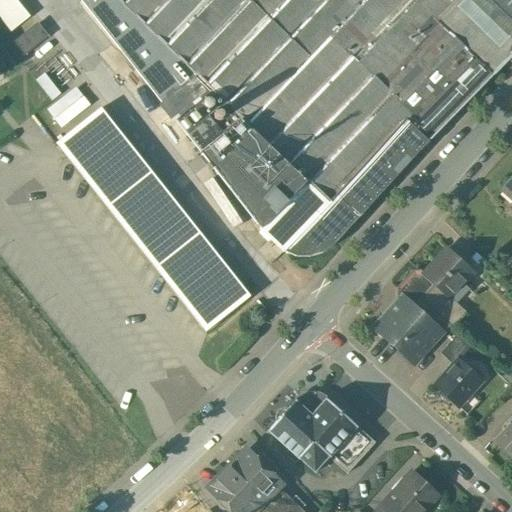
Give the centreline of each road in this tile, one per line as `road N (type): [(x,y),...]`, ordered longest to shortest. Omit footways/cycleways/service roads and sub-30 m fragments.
road 1 (tertiary): [(511,106),(311,323)]
road 2 (residential): [(311,323),(511,508)]
road 3 (tertiary): [(311,323),(121,511)]
